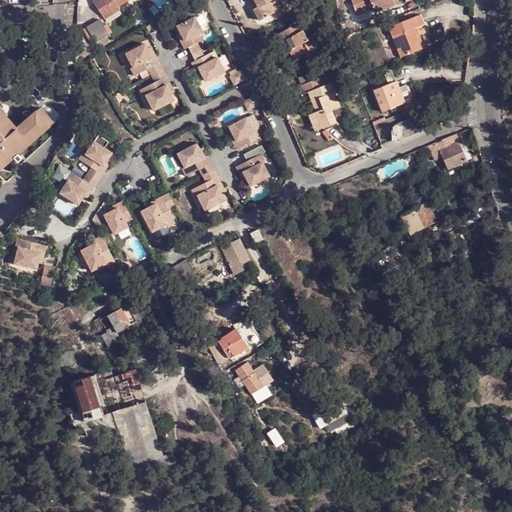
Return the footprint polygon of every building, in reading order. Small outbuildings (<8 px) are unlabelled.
[(130,0),(97,0),(95,2),(106,19),(121,10),(119,7),(130,0)] [(253,0),(250,2),(254,11),(258,8),(253,0)] [(253,0),(258,8),(254,11),(259,22),(280,12),(278,9),(273,0),(253,0)] [(273,0),(278,9),(283,6),(280,0),(273,0)] [(344,0),(352,19),(368,14),(370,17),(394,8),(390,0),(344,0)] [(419,16),(389,29),(396,47),(401,59),(424,50),(415,29),(423,25),(419,16)] [(202,32),(194,17),(177,26),(180,33),(187,47),(202,40),(199,33),(202,32)] [(110,35),(100,19),(83,30),(92,45),(110,35)] [(424,50),(432,47),(423,25),(415,29),(424,50)] [(287,39),(277,47),(285,58),(288,56),(292,62),(291,63),(296,70),(309,60),(310,62),(317,56),(311,48),(313,46),(302,31),(296,35),(293,32),(286,37),(287,39)] [(180,33),(177,34),(184,49),(187,47),(180,33)] [(144,44),(125,54),(132,67),(129,68),(133,76),(147,69),(158,62),(155,55),(151,57),(147,49),(144,44)] [(401,59),(396,47),(388,50),(393,62),(401,59)] [(208,54),(193,61),(201,76),(204,82),(223,72),(216,58),(211,60),(208,54)] [(193,61),(190,63),(198,78),(201,76),(193,61)] [(158,62),(147,69),(150,75),(162,69),(158,62)] [(162,69),(150,75),(154,82),(165,76),(162,69)] [(245,79),(241,71),(230,77),(234,85),(245,79)] [(169,83),(165,76),(154,82),(139,90),(143,97),(146,96),(153,110),(174,99),(170,93),(166,85),(169,83)] [(321,78),(298,87),(301,96),(308,93),(324,86),(321,78)] [(394,82),(375,91),(385,113),(406,103),(403,97),(411,93),(407,85),(397,90),(394,82)] [(324,86),(308,93),(314,109),(318,107),(320,112),(308,116),(310,123),(318,120),(321,128),(336,122),(331,110),(341,106),(332,84),(324,86)] [(258,104),(254,96),(243,102),(247,110),(258,104)] [(8,116),(0,106),(0,110),(6,117),(8,116)] [(0,171),(16,158),(20,155),(55,124),(41,108),(19,127),(8,116),(6,117),(0,110),(0,171)] [(252,115),(246,118),(250,126),(256,123),(252,115)] [(393,128),(391,130),(392,141),(402,141),(424,132),(417,116),(395,126),(394,126),(393,128)] [(246,118),(228,127),(232,134),(239,149),(263,136),(256,123),(250,126),(246,118)] [(318,120),(310,123),(314,131),(321,128),(318,120)] [(461,132),(446,138),(450,146),(464,142),(461,132)] [(239,149),(232,134),(228,136),(236,151),(239,149)] [(111,153),(93,141),(85,154),(82,152),(78,159),(90,168),(101,175),(106,168),(103,166),(107,158),(111,153)] [(471,155),(464,142),(450,146),(446,148),(453,161),(471,155)] [(196,144),(177,154),(184,167),(181,169),(185,176),(198,169),(210,163),(206,156),(203,157),(196,144)] [(24,160),(20,155),(16,158),(20,163),(24,160)] [(260,155),(235,168),(239,175),(242,173),(246,181),(249,187),(268,177),(262,163),(264,162),(260,155)] [(210,163),(198,169),(201,176),(213,170),(210,163)] [(101,175),(90,168),(86,174),(97,181),(101,175)] [(213,170),(201,176),(205,183),(217,176),(213,170)] [(88,194),(93,187),(82,180),(68,171),(63,178),(66,180),(57,194),(76,206),(80,200),(85,192),(88,194)] [(82,180),(93,187),(97,181),(86,174),(82,180)] [(220,184),(217,176),(205,183),(190,190),(194,198),(197,196),(204,211),(225,200),(221,194),(217,186),(220,184)] [(88,194),(85,192),(80,200),(83,202),(88,194)] [(27,200),(17,194),(0,218),(10,224),(27,200)] [(173,205),(166,194),(161,197),(167,209),(173,205)] [(426,223),(439,217),(429,195),(415,201),(426,223)] [(167,209),(161,197),(153,201),(155,204),(148,208),(140,212),(151,232),(166,225),(167,228),(174,224),(167,209)] [(126,208),(124,205),(109,213),(111,216),(126,208)] [(133,223),(126,208),(111,216),(105,219),(115,238),(129,231),(126,226),(133,223)] [(0,218),(0,238),(2,235),(10,225),(0,218)] [(258,230),(251,233),(255,242),(262,239),(258,230)] [(107,267),(114,263),(108,251),(101,236),(93,240),(94,243),(80,250),(90,271),(97,267),(105,264),(107,267)] [(40,254),(44,255),(46,246),(17,239),(15,247),(18,248),(14,264),(36,269),(38,262),(40,254)] [(239,239),(222,248),(235,275),(244,270),(242,265),(250,261),(239,239)] [(186,259),(176,264),(165,271),(175,288),(186,281),(183,277),(193,271),(186,259)] [(50,284),(54,265),(44,264),(41,282),(50,284)] [(122,305),(132,321),(137,318),(126,302),(122,305)] [(106,315),(114,332),(125,328),(116,312),(106,315)] [(245,320),(237,326),(251,346),(259,341),(245,320)] [(236,329),(223,337),(235,356),(248,347),(236,329)] [(247,363),(236,370),(252,395),(263,388),(247,363)] [(122,370),(128,388),(142,383),(136,366),(122,370)] [(101,370),(88,374),(87,402),(103,400),(101,370)] [(338,436),(356,424),(338,398),(313,416),(321,428),(329,423),(338,436)] [(152,458),(163,455),(146,400),(131,404),(132,409),(134,408),(143,440),(152,438),(155,447),(149,448),(152,458)] [(127,428),(116,404),(101,412),(104,420),(93,424),(99,435),(127,428)]
